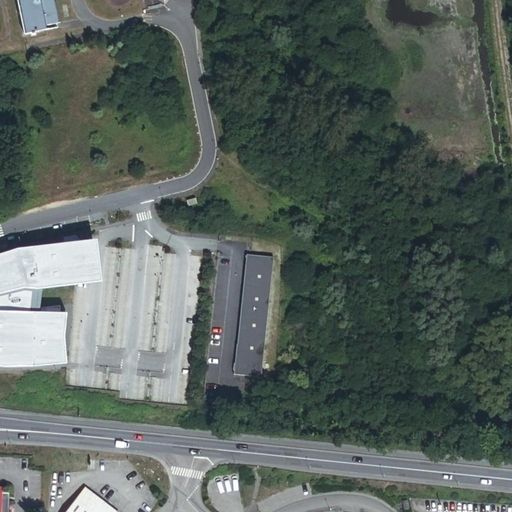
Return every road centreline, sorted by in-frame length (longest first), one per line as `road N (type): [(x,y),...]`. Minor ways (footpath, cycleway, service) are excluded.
road 1 (unclassified): [(187,19),(209,146),(202,173),(190,184),(0,230)]
road 2 (secondary): [(511,478),(193,446)]
road 3 (secondary): [(193,446),(0,430)]
